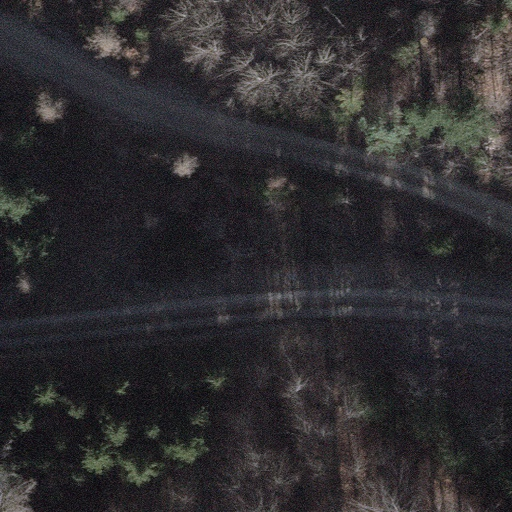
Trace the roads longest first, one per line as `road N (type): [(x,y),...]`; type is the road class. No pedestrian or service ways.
road 1 (track): [(0,34),(41,63),(197,123),(445,179),(511,214)]
road 2 (track): [(0,320),(284,299),(511,322)]
